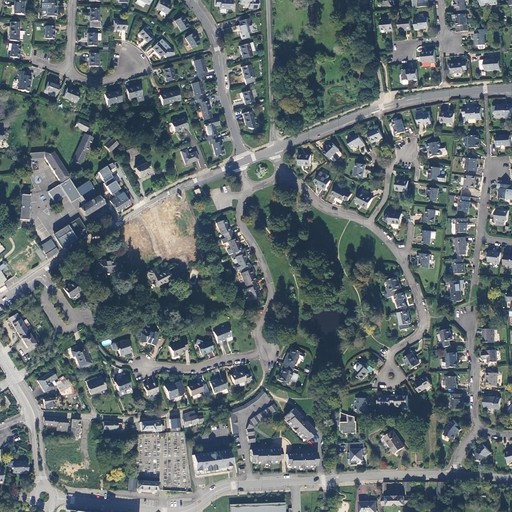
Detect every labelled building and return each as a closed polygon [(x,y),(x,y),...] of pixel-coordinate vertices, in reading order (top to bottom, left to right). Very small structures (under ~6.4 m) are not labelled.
[(170,6),(160,0),(155,8),(166,14),(170,6)] [(219,7),(219,9),(232,10),(232,1),(220,0),(215,0),(215,6),(219,7)] [(239,0),(240,5),(249,5),(248,9),(257,9),(257,6),(258,6),(258,4),(257,4),(257,1),(253,1),(253,0),(239,0)] [(457,7),(457,11),(467,10),(467,6),(465,6),(464,0),(454,0),(455,7),(457,7)] [(23,14),(24,2),(14,1),(14,14),(23,14)] [(56,4),(42,4),(42,8),(46,9),(46,16),(55,17),(56,4)] [(99,22),(99,9),(90,9),(89,22),(99,22)] [(461,25),(462,32),(468,32),(469,31),(469,25),(468,25),(467,15),(457,15),(458,26),(461,25)] [(182,17),(174,21),(181,32),(189,27),(182,17)] [(390,31),(394,31),(393,18),(387,19),(387,20),(381,21),(382,30),(386,30),(386,31),(390,30),(390,31)] [(428,18),(415,19),(416,31),(421,30),(420,29),(430,28),(428,18)] [(251,31),(248,19),(239,21),(243,33),(251,31)] [(412,30),(411,19),(399,20),(400,30),(407,29),(408,30),(412,30)] [(126,22),(113,21),(113,30),(126,31),(126,22)] [(18,35),(19,23),(10,22),(10,27),(7,27),(7,36),(9,36),(9,35),(18,35)] [(54,27),(45,26),(45,39),(54,39),(54,27)] [(153,37),(144,28),(138,34),(147,43),(153,37)] [(487,33),(487,29),(479,30),(477,30),(477,34),(475,34),(475,40),(476,40),(477,46),(486,45),(485,33),(487,33)] [(100,41),(101,34),(88,34),(87,46),(96,47),(97,41),(100,41)] [(199,44),(193,34),(185,38),(192,49),(199,44)] [(161,40),(159,42),(167,51),(170,48),(161,40)] [(159,42),(158,42),(152,48),(161,57),(167,51),(159,42)] [(18,58),(20,46),(11,44),(10,51),(9,57),(18,58)] [(251,52),(248,44),(239,46),(242,59),(252,57),(251,52)] [(437,62),(435,50),(430,50),(430,51),(422,52),(423,63),(431,62),(431,63),(437,62)] [(99,54),(89,54),(89,66),(98,67),(99,54)] [(194,75),(195,79),(203,77),(207,76),(203,59),(193,61),(196,74),(194,75)] [(501,70),(500,59),(491,60),(491,59),(484,60),(481,60),(480,62),(481,69),(482,70),(485,70),(492,70),(493,71),(496,70),(496,71),(501,70)] [(468,71),(467,62),(463,62),(463,63),(459,63),(452,64),(452,74),(464,73),(464,71),(468,71)] [(253,77),(249,65),(241,68),(244,80),(253,77)] [(175,80),(171,67),(163,70),(166,82),(175,80)] [(413,81),(419,80),(418,69),(404,71),(404,75),(403,75),(403,81),(413,80),(413,81)] [(28,92),(31,77),(25,76),(26,72),(19,71),(18,75),(20,76),(18,90),(28,92)] [(192,98),(193,101),(196,100),(201,99),(199,96),(204,94),(201,81),(204,81),(203,77),(195,79),(196,82),(191,84),(195,97),(192,98)] [(59,87),(48,82),(44,90),(56,95),(59,87)] [(139,86),(126,89),(128,99),(141,96),(139,86)] [(79,94),(67,89),(63,97),(76,102),(79,94)] [(118,91),(104,95),(107,105),(121,102),(118,91)] [(180,101),(177,91),(159,95),(162,105),(180,101)] [(253,103),(250,91),(241,93),(245,105),(253,103)] [(204,102),(203,98),(201,99),(196,100),(197,104),(199,104),(202,116),(211,113),(208,101),(204,102)] [(511,116),(511,104),(506,105),(503,106),(503,105),(497,105),(497,106),(493,106),(493,111),(492,111),(492,114),(493,116),(494,116),(497,116),(497,117),(502,117),(502,115),(507,115),(507,117),(508,118),(511,118),(511,117),(511,116)] [(482,120),(481,107),(476,108),(467,109),(467,114),(467,119),(476,119),(476,120),(482,120)] [(424,110),(416,111),(419,124),(426,123),(426,125),(432,124),(430,114),(425,115),(424,110)] [(251,111),(242,114),(245,126),(246,126),(247,128),(249,129),(253,128),(254,126),(254,124),(251,111)] [(455,114),(442,112),(441,122),(454,124),(455,114)] [(206,139),(207,142),(208,141),(214,140),(213,136),(217,135),(215,128),(216,126),(220,125),(218,118),(210,120),(210,124),(205,125),(208,137),(206,138),(206,139)] [(89,125),(78,119),(74,127),(85,132),(89,125)] [(188,130),(183,119),(177,121),(176,120),(171,122),(171,124),(170,124),(174,133),(177,132),(178,134),(181,132),(181,133),(188,130)] [(406,132),(402,120),(392,123),(396,135),(406,132)] [(373,143),(384,138),(379,128),(368,133),(373,143)] [(361,148),(366,145),(359,133),(347,140),(353,149),(360,145),(361,148)] [(92,138),(84,134),(72,161),(80,165),(92,138)] [(469,136),(464,138),(466,147),(470,148),(481,147),(480,142),(479,143),(479,135),(469,136)] [(501,137),(496,137),(497,147),(502,147),(502,145),(504,145),(505,146),(511,145),(510,135),(501,136),(501,137)] [(111,139),(109,137),(103,143),(105,146),(104,146),(110,152),(118,144),(113,138),(111,139)] [(217,143),(216,139),(214,140),(208,141),(210,145),(212,144),(215,156),(224,154),(221,142),(217,143)] [(440,142),(426,145),(427,150),(429,150),(431,158),(442,155),(440,142)] [(339,150),(340,150),(333,143),(329,146),(327,148),(326,147),(323,151),(331,159),(339,150)] [(130,157),(136,155),(133,148),(128,150),(130,157)] [(185,165),(198,160),(195,152),(187,155),(185,150),(181,152),(185,165)] [(342,153),(339,150),(331,159),(334,162),(336,162),(337,162),(343,156),(343,155),(342,153)] [(69,178),(53,152),(43,153),(44,158),(60,184),(69,178)] [(312,156),(299,155),(299,165),(311,166),(312,156)] [(476,167),(477,159),(467,158),(465,170),(477,172),(477,167),(476,167)] [(135,168),(139,178),(150,173),(145,163),(140,166),(135,168)] [(364,178),(366,165),(356,163),(354,176),(364,178)] [(441,168),(430,167),(429,179),(439,180),(439,182),(445,182),(446,176),(445,175),(440,174),(441,168)] [(330,176),(321,172),(315,183),(320,186),(322,187),(322,189),(326,191),(331,181),(328,179),(330,176)] [(475,183),(475,177),(466,175),(465,188),(475,189),(476,184),(475,183)] [(94,188),(88,179),(76,188),(69,178),(60,184),(47,192),(53,202),(63,195),(69,204),(94,188)] [(409,181),(397,180),(396,191),(408,192),(409,181)] [(511,185),(498,184),(498,188),(499,188),(499,191),(500,192),(499,198),(502,198),(502,199),(504,199),(511,199),(511,185)] [(347,192),(337,187),(332,195),(337,197),(336,199),(337,200),(337,201),(343,204),(344,200),(349,202),(353,194),(348,192),(347,192)] [(439,189),(427,188),(427,192),(428,193),(428,196),(428,200),(437,202),(439,189)] [(130,204),(122,191),(120,192),(121,194),(114,198),(113,196),(109,199),(117,212),(130,204)] [(373,199),(361,192),(356,202),(368,209),(373,199)] [(30,195),(20,194),(18,219),(28,220),(30,195)] [(84,217),(104,204),(98,196),(79,208),(84,217)] [(470,202),(471,197),(459,196),(458,201),(460,201),(459,211),(469,212),(470,204),(470,202)] [(182,234),(198,226),(183,200),(152,216),(162,235),(175,228),(174,226),(177,225),(182,234)] [(436,210),(426,209),(425,217),(422,217),(422,222),(435,223),(436,210)] [(508,221),(509,211),(502,210),(502,209),(497,209),(495,221),(506,222),(508,221)] [(403,214),(390,212),(384,220),(389,223),(401,225),(403,214)] [(468,224),(467,219),(456,219),(456,223),(453,224),(453,232),(454,233),(467,232),(467,224),(468,224)] [(83,224),(80,220),(64,231),(64,232),(55,238),(62,249),(83,235),(84,237),(89,234),(87,231),(79,236),(75,230),(83,224)] [(223,235),(225,239),(233,235),(231,231),(230,231),(225,220),(216,223),(221,235),(223,235)] [(153,239),(144,222),(115,237),(127,262),(142,255),(136,244),(141,242),(143,245),(153,239)] [(87,231),(83,224),(75,230),(79,236),(87,231)] [(437,232),(423,231),(422,237),(424,237),(423,244),(431,244),(432,239),(436,239),(437,232)] [(227,242),(232,254),(235,253),(241,250),(236,238),(234,239),(233,235),(225,239),(226,243),(227,242)] [(467,251),(466,237),(455,238),(455,243),(456,243),(458,256),(467,255),(466,251),(467,251)] [(40,246),(47,258),(58,251),(51,240),(40,246)] [(235,258),(240,269),(242,268),(249,266),(247,261),(246,258),(247,258),(243,249),(241,250),(235,253),(237,257),(235,258)] [(494,263),(500,264),(501,253),(498,252),(490,251),(489,253),(488,253),(487,257),(489,257),(488,261),(493,262),(494,263)] [(431,255),(417,253),(417,258),(420,259),(419,266),(430,268),(431,255)] [(464,264),(463,259),(452,260),(453,265),(454,265),(455,274),(465,273),(465,267),(464,267),(464,265),(464,264)] [(97,273),(120,271),(119,260),(96,262),(97,273)] [(254,273),(250,265),(249,266),(242,268),(244,272),(240,274),(245,285),(246,285),(255,281),(254,277),(253,274),(254,273)] [(169,269),(159,273),(156,267),(146,272),(154,289),(174,279),(169,269)] [(386,294),(387,298),(395,296),(400,294),(399,290),(402,288),(398,277),(387,281),(390,288),(387,289),(389,293),(386,294)] [(78,291),(81,289),(76,281),(70,285),(66,287),(65,286),(62,288),(70,299),(79,292),(78,291)] [(256,285),(255,281),(246,285),(248,289),(246,290),(251,301),(261,297),(257,290),(260,289),(258,284),(256,285)] [(459,285),(459,281),(445,282),(445,286),(450,286),(450,285),(451,285),(452,301),(456,300),(457,302),(460,301),(462,300),(461,291),(461,289),(464,289),(464,285),(464,284),(459,285)] [(395,296),(401,312),(409,311),(405,299),(406,298),(404,293),(400,294),(395,296)] [(145,314),(141,316),(143,320),(146,319),(147,320),(153,318),(150,310),(144,312),(145,314)] [(411,324),(409,311),(401,312),(398,313),(401,325),(400,326),(401,330),(410,328),(409,324),(411,324)] [(9,319),(21,339),(28,334),(27,331),(31,328),(26,320),(22,322),(17,314),(9,319)] [(227,327),(214,332),(218,344),(218,342),(221,340),(222,342),(226,341),(225,339),(231,336),(227,327)] [(450,329),(441,332),(444,343),(453,340),(450,329)] [(493,329),(482,330),(483,334),(484,334),(484,343),(494,343),(494,330),(493,329)] [(149,332),(149,333),(145,333),(145,330),(137,330),(137,337),(140,337),(140,343),(150,343),(149,344),(155,346),(158,339),(156,338),(158,334),(154,332),(153,333),(149,332)] [(30,337),(28,334),(21,339),(27,349),(34,344),(39,341),(35,334),(30,337)] [(127,340),(115,344),(117,350),(118,350),(120,356),(130,353),(128,347),(130,346),(127,340)] [(181,343),(169,347),(173,357),(178,355),(178,354),(184,352),(184,351),(188,349),(184,340),(180,342),(181,343)] [(209,341),(197,346),(201,355),(213,351),(209,341)] [(91,364),(84,346),(71,352),(73,357),(76,355),(78,358),(76,359),(80,368),(91,364)] [(286,356),(283,364),(291,368),(293,364),(295,365),(300,353),(291,349),(289,354),(288,356),(286,356)] [(497,366),(496,350),(487,351),(487,352),(483,352),(483,360),(488,359),(489,367),(497,366)] [(419,364),(413,353),(404,359),(407,365),(409,365),(412,369),(419,364)] [(457,353),(447,354),(448,368),(458,367),(457,353)] [(362,380),(370,371),(371,372),(374,368),(368,363),(367,363),(365,366),(363,365),(362,364),(362,365),(359,363),(358,363),(355,367),(355,368),(357,370),(354,373),(362,380)] [(289,372),(291,368),(283,364),(281,368),(282,369),(277,380),(287,384),(292,373),(289,372)] [(40,370),(24,380),(42,410),(58,411),(58,400),(40,370)] [(251,381),(248,373),(244,375),(242,372),(235,374),(230,375),(234,385),(246,380),(247,383),(251,381)] [(497,386),(497,373),(486,373),(486,378),(487,378),(487,381),(487,385),(497,386)] [(457,377),(444,376),(444,381),(447,381),(447,389),(457,389),(458,385),(457,385),(457,377)] [(96,377),(85,381),(90,395),(106,390),(102,379),(101,379),(97,380),(96,377)] [(122,380),(114,382),(118,392),(131,388),(127,377),(121,379),(122,380)] [(427,377),(415,384),(420,393),(432,385),(427,377)] [(223,378),(210,383),(214,393),(226,388),(223,378)] [(183,393),(185,392),(181,380),(173,383),(173,381),(164,385),(169,400),(182,395),(183,393)] [(199,382),(187,387),(191,396),(202,391),(199,382)] [(154,383),(143,387),(147,396),(158,392),(154,383)] [(250,409),(257,404),(262,401),(266,396),(261,391),(254,398),(246,404),(236,408),(229,410),(232,434),(239,433),(237,415),(241,414),(245,412),(250,409)] [(462,409),(462,394),(451,394),(451,399),(452,399),(452,409),(462,409)] [(384,397),(379,396),(379,409),(383,409),(383,407),(387,407),(397,407),(397,396),(387,395),(387,397),(384,397)] [(408,395),(397,396),(397,407),(409,407),(408,395)] [(500,409),(501,398),(492,398),(493,397),(485,397),(487,397),(486,402),(485,403),(485,407),(495,408),(495,409),(500,409)] [(367,398),(356,398),(356,411),(367,412),(367,398)] [(250,420),(253,425),(277,410),(273,405),(250,420)] [(304,435),(308,439),(316,431),(306,421),(304,421),(301,418),(302,417),(293,408),(285,416),(288,419),(287,421),(302,437),(304,435)] [(198,422),(203,422),(202,416),(196,417),(194,411),(183,414),(183,419),(184,426),(191,424),(198,422)] [(358,422),(357,422),(357,417),(349,415),(342,412),(342,430),(345,430),(345,434),(353,433),(353,434),(355,434),(355,433),(358,433),(358,422)] [(44,417),(43,426),(56,427),(56,431),(67,432),(68,419),(44,417)] [(179,418),(169,419),(170,429),(180,427),(179,418)] [(80,437),(81,420),(72,419),(70,436),(80,437)] [(121,431),(121,422),(103,421),(103,431),(121,431)] [(158,433),(157,422),(138,424),(139,433),(152,432),(152,434),(158,433)] [(457,436),(462,429),(454,422),(449,429),(444,436),(454,441),(457,436)] [(253,428),(246,428),(248,443),(255,442),(253,428)] [(396,453),(406,447),(395,431),(385,438),(396,453)] [(359,465),(359,461),(364,461),(364,455),(367,455),(367,451),(366,449),(361,449),(361,443),(349,443),(350,450),(352,450),(352,453),(348,453),(349,459),(352,459),(352,465),(359,465)] [(491,453),(483,444),(480,447),(480,448),(477,452),(476,460),(481,461),(481,462),(487,462),(487,457),(491,453)] [(277,458),(281,458),(281,448),(270,448),(270,449),(266,449),(264,448),(250,449),(251,460),(256,460),(256,462),(278,462),(277,458)] [(207,453),(192,455),(195,471),(195,474),(198,473),(198,475),(231,470),(228,450),(213,452),(214,453),(211,454),(212,455),(212,457),(208,458),(208,456),(207,453)] [(297,454),(297,452),(286,453),(286,463),(290,463),(290,467),(312,466),(312,463),(317,463),(317,452),(302,452),(301,453),(301,454),(297,454)] [(27,474),(26,461),(21,461),(21,462),(18,462),(12,462),(8,462),(8,466),(11,466),(12,466),(12,468),(12,474),(19,473),(19,474),(22,474),(27,474)] [(55,480),(82,483),(82,480),(85,481),(87,468),(68,466),(68,470),(56,469),(55,480)] [(100,474),(88,473),(87,489),(98,490),(99,480),(105,480),(106,472),(100,471),(100,474)] [(128,479),(127,492),(135,492),(135,489),(137,490),(141,490),(152,490),(155,491),(158,491),(158,482),(136,481),(136,480),(131,479),(128,479)] [(446,498),(447,482),(438,482),(437,497),(446,498)] [(387,497),(383,497),(382,505),(387,506),(388,506),(394,506),(399,506),(406,506),(406,505),(410,505),(410,497),(406,497),(399,497),(399,496),(393,497),(387,497)] [(375,511),(375,502),(360,502),(360,511),(375,511)]
